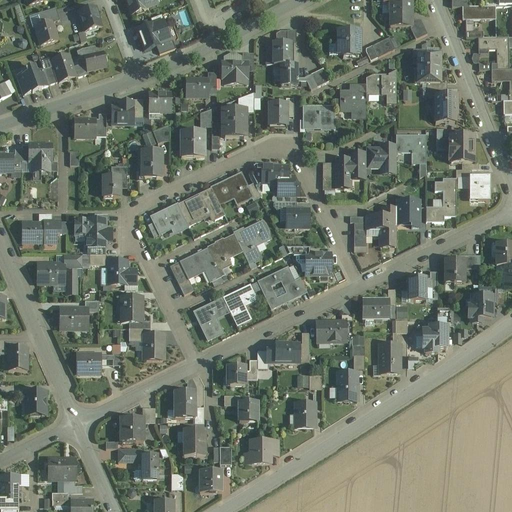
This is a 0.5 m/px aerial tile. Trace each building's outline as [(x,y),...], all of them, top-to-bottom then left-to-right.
[(124,0),(131,17),(149,11),(146,2),(144,3),(143,0),(124,0)] [(154,0),(143,0),(144,3),(146,2),(149,11),(157,8),(154,0)] [(405,5),(390,5),(390,30),(410,30),(412,30),(412,25),(412,5),(405,5)] [(96,9),(78,14),(84,34),(102,29),(96,9)] [(469,9),(462,9),(463,23),(496,22),(496,9),(469,9)] [(56,10),(39,16),(42,27),(50,25),(59,23),(59,22),(56,10)] [(164,17),(154,21),(156,26),(166,23),(164,17)] [(421,24),(412,25),(412,30),(410,30),(415,42),(427,36),(421,24)] [(42,27),(35,29),(41,47),(58,42),(54,29),(52,28),(51,28),(50,25),(42,27)] [(153,27),(136,33),(137,33),(144,52),(143,52),(143,53),(161,46),(158,38),(157,38),(153,27)] [(296,32),(287,33),(287,46),(290,46),(296,46),(296,32)] [(280,33),(276,36),(276,46),(287,46),(287,33),(280,33)] [(359,33),(337,33),(337,47),(336,47),(336,57),(343,57),(343,60),(351,60),(351,57),(360,57),(359,33)] [(389,40),(377,46),(383,57),(395,52),(389,40)] [(483,40),(478,41),(479,56),(473,56),(472,61),(474,65),(479,65),(479,57),(488,56),(488,52),(489,52),(489,51),(496,51),(497,66),(509,66),(508,40),(483,40)] [(276,46),(273,46),(273,68),(280,68),(290,67),(290,46),(276,46)] [(377,46),(371,48),(377,60),(383,57),(377,46)] [(103,55),(96,56),(95,48),(82,51),(85,65),(87,73),(106,69),(103,55)] [(377,60),(371,48),(365,51),(366,54),(370,64),(377,60)] [(236,54),(224,58),(224,64),(236,64),(236,54)] [(254,55),(242,55),(243,64),(243,70),(248,70),(248,74),(253,74),(254,55)] [(68,57),(51,63),(54,72),(58,84),(58,85),(75,79),(76,79),(72,69),(68,57)] [(426,58),(417,58),(417,73),(419,73),(419,86),(426,86),(426,92),(430,92),(430,86),(439,86),(439,85),(439,58),(426,58)] [(224,64),(222,64),(222,76),(221,77),(222,79),(223,79),(222,81),(223,81),(235,81),(243,81),(243,70),(243,64),(236,64),(224,64)] [(85,65),(72,69),(76,79),(75,79),(75,80),(87,76),(87,73),(85,65)] [(290,67),(280,68),(280,89),(297,89),(296,68),(290,67)] [(33,70),(24,73),(25,74),(17,77),(24,96),(32,94),(41,91),(41,90),(35,75),(33,70)] [(323,71),(311,77),(317,90),(329,84),(323,71)] [(511,71),(509,72),(497,72),(492,72),(492,84),(502,84),(502,83),(510,83),(510,98),(511,98),(511,71)] [(54,72),(44,75),(49,87),(58,84),(54,72)] [(43,73),(35,75),(41,90),(49,87),(44,75),(43,73)] [(388,77),(373,77),(366,81),(366,88),(366,97),(366,100),(367,100),(367,97),(372,96),(381,96),(381,99),(386,99),(386,107),(396,108),(396,73),(388,77)] [(216,75),(207,75),(207,82),(208,82),(208,91),(216,91),(216,75)] [(311,77),(304,80),(310,93),(317,90),(311,77)] [(207,82),(186,82),(186,100),(208,99),(208,91),(208,82),(207,82)] [(11,95),(5,84),(0,86),(0,88),(6,99),(11,95)] [(350,88),(350,96),(341,97),(341,103),(341,112),(341,113),(353,113),(353,121),(365,121),(365,97),(366,97),(366,88),(350,88)] [(403,101),(412,101),(412,91),(404,91),(403,101)] [(171,96),(148,96),(149,115),(171,115),(171,96)] [(238,112),(224,112),(224,126),(222,126),(222,127),(224,127),(224,140),(246,140),(246,115),(246,98),(238,101),(238,102),(238,112)] [(447,99),(435,99),(437,99),(438,117),(435,117),(435,126),(454,126),(454,118),(456,118),(456,99),(447,99)] [(294,101),(285,101),(285,107),(286,107),(286,120),(294,120),(294,101)] [(120,109),(111,109),(112,128),(133,128),(133,123),(133,103),(128,103),(128,104),(120,104),(120,109)] [(143,103),(133,103),(133,123),(143,123),(143,121),(143,103)] [(511,103),(510,104),(503,104),(503,117),(511,117),(511,103)] [(285,107),(269,107),(269,129),(286,129),(286,120),(286,107),(285,107)] [(211,111),(200,116),(200,124),(203,124),(203,130),(204,130),(211,130),(211,111)] [(335,111),(305,111),(305,130),(335,130),(335,112),(335,111)] [(106,117),(98,117),(98,122),(95,122),(95,132),(105,132),(105,140),(106,140),(106,117)] [(151,121),(143,121),(143,123),(143,138),(151,135),(151,121)] [(95,122),(74,122),(74,141),(96,141),(96,140),(95,132),(95,122)] [(200,135),(181,135),(181,160),(204,160),(204,130),(203,130),(203,124),(200,124),(200,135)] [(169,128),(153,134),(157,146),(169,142),(169,128)] [(95,132),(96,140),(105,140),(105,132),(95,132)] [(451,132),(436,132),(436,154),(450,154),(450,139),(451,139),(451,132)] [(426,138),(396,138),(396,149),(396,156),(411,156),(411,167),(426,167),(426,138)] [(451,139),(450,139),(450,154),(450,166),(465,166),(473,166),(473,165),(473,139),(451,139)] [(52,147),(28,147),(28,148),(28,165),(35,165),(35,174),(49,174),(49,173),(49,165),(52,165),(52,147)] [(396,149),(384,149),(384,151),(366,152),(366,157),(366,178),(367,178),(367,170),(384,170),(384,176),(394,176),(395,178),(396,178),(396,156),(396,149)] [(22,151),(15,151),(15,157),(12,157),(12,166),(22,166),(22,165),(22,151)] [(79,154),(70,155),(70,168),(79,168),(79,154)] [(162,154),(141,154),(141,173),(144,173),(144,181),(162,181),(162,154)] [(12,157),(0,157),(0,174),(12,175),(12,166),(12,157)] [(356,160),(349,160),(349,163),(341,163),(341,166),(335,166),(335,172),(335,178),(335,184),(335,189),(348,189),(348,179),(365,180),(365,178),(366,178),(366,157),(356,157),(356,160)] [(263,168),(261,168),(261,172),(261,188),(262,188),(262,184),(269,184),(269,188),(277,188),(287,188),(288,179),(288,169),(263,168)] [(127,169),(115,169),(116,179),(120,179),(120,185),(124,185),(127,185),(127,169)] [(261,172),(255,172),(254,173),(249,176),(254,188),(261,188),(261,172)] [(240,177),(212,191),(219,207),(233,200),(231,197),(237,194),(242,204),(251,200),(247,189),(240,177)] [(116,179),(103,179),(103,201),(120,200),(120,185),(120,179),(116,179)] [(291,179),(288,179),(287,188),(277,188),(277,199),(284,199),(284,198),(296,199),(296,192),(294,192),(294,186),(291,179)] [(472,179),(469,179),(469,180),(470,200),(477,200),(477,204),(490,204),(489,179),(472,179)] [(456,182),(442,182),(442,185),(434,185),(434,194),(443,194),(443,210),(426,210),(426,225),(444,225),(444,220),(456,220),(456,182)] [(335,184),(323,183),(322,192),(335,192),(335,189),(335,184)] [(253,186),(247,189),(251,200),(253,203),(260,199),(253,186)] [(211,192),(184,205),(185,208),(193,223),(194,223),(211,215),(215,223),(225,218),(219,207),(212,191),(211,190),(211,191),(211,192)] [(247,209),(251,216),(259,211),(255,204),(247,209)] [(284,204),(280,204),(280,213),(286,213),(286,212),(296,212),(296,205),(284,204)] [(420,204),(396,204),(396,211),(396,224),(411,224),(411,231),(420,231),(420,204)] [(177,207),(151,220),(154,225),(159,237),(174,230),(176,235),(188,229),(177,207)] [(193,223),(185,208),(180,211),(178,207),(177,207),(188,229),(195,226),(194,223),(193,223)] [(396,224),(396,211),(383,211),(383,220),(366,220),(366,226),(366,231),(366,232),(382,232),(382,249),(396,249),(396,224)] [(296,212),(286,212),(286,213),(286,230),(308,230),(309,212),(296,212)] [(52,216),(39,216),(39,225),(39,226),(43,226),(44,226),(52,226),(52,224),(52,216)] [(94,222),(75,222),(75,237),(76,237),(76,234),(87,234),(87,250),(90,250),(90,257),(105,257),(106,257),(105,243),(111,243),(111,231),(106,231),(106,223),(106,222),(94,222)] [(52,224),(52,226),(44,226),(44,245),(56,245),(56,236),(59,236),(59,224),(52,224)] [(261,224),(234,237),(242,254),(248,266),(255,263),(258,261),(255,254),(260,252),(262,252),(264,251),(265,249),(263,245),(270,241),(261,224)] [(39,225),(22,225),(22,245),(44,245),(44,226),(43,226),(39,226),(39,225)] [(153,240),(159,237),(154,225),(148,228),(153,240)] [(234,237),(207,250),(221,279),(225,278),(224,275),(223,275),(222,272),(228,270),(225,264),(226,263),(226,262),(242,254),(234,237)] [(366,237),(354,238),(354,249),(366,249),(366,237)] [(511,246),(496,247),(496,269),(508,269),(510,269),(510,263),(511,262),(511,246)] [(221,279),(207,250),(179,264),(182,270),(185,276),(187,281),(206,272),(212,284),(221,279)] [(310,256),(305,256),(305,265),(308,265),(308,278),(330,278),(330,256),(320,256),(310,256)] [(82,257),(69,257),(69,270),(82,270),(82,257)] [(105,257),(90,257),(90,268),(105,268),(105,257)] [(480,259),(463,259),(463,263),(464,264),(464,272),(480,272),(480,259)] [(463,263),(445,263),(445,286),(464,286),(464,272),(464,264),(463,263)] [(127,264),(108,264),(108,287),(127,287),(127,275),(127,264)] [(179,264),(170,269),(172,275),(182,270),(179,264)] [(64,267),(40,267),(40,286),(64,286),(64,276),(64,267)] [(182,270),(172,275),(175,280),(185,276),(182,270)] [(288,270),(257,284),(264,298),(272,294),(276,301),(287,296),(283,289),(294,283),(288,270)] [(135,272),(131,272),(129,273),(129,275),(127,275),(127,287),(135,287),(136,286),(136,273),(135,272)] [(76,274),(67,274),(67,276),(64,276),(64,286),(67,286),(67,297),(76,297),(76,274)] [(437,275),(430,275),(430,282),(430,291),(425,292),(425,295),(437,295),(437,275)] [(185,276),(175,280),(178,286),(188,281),(187,281),(185,276)] [(188,281),(178,286),(181,292),(191,287),(188,281)] [(305,291),(300,281),(294,283),(300,294),(305,291)] [(430,282),(408,282),(408,293),(411,293),(411,302),(425,302),(425,295),(425,292),(430,291),(430,282)] [(294,283),(283,289),(287,296),(276,301),(272,294),(264,298),(271,312),(301,297),(300,294),(294,283)] [(191,287),(181,292),(184,298),(194,293),(191,287)] [(250,288),(223,301),(228,311),(236,329),(251,322),(244,308),(257,302),(250,288)] [(498,291),(479,291),(479,300),(491,300),(491,305),(497,305),(497,296),(498,296),(498,291)] [(140,300),(121,300),(121,325),(124,325),(129,325),(142,325),(142,324),(142,314),(140,314),(140,300)] [(479,300),(472,300),(472,310),(468,310),(468,321),(472,321),(482,321),(491,321),(491,305),(491,300),(479,300)] [(223,301),(194,315),(207,343),(222,336),(214,318),(228,311),(223,301)] [(388,302),(365,302),(365,321),(389,321),(389,308),(389,302),(388,302)] [(99,303),(85,303),(85,310),(85,314),(87,314),(99,314),(99,303)] [(408,320),(408,308),(396,308),(396,320),(408,320)] [(85,310),(72,310),(72,312),(61,312),(61,310),(60,310),(60,332),(73,332),(73,331),(87,331),(87,314),(85,314),(85,310)] [(453,311),(437,311),(437,318),(445,318),(445,327),(453,327),(453,311)] [(352,317),(341,318),(341,325),(346,325),(346,344),(352,343),(352,317)] [(407,323),(395,323),(395,336),(407,336),(407,323)] [(341,325),(326,325),(326,328),(316,328),(317,344),(346,344),(346,325),(341,325)] [(428,333),(438,351),(446,351),(446,329),(430,329),(430,332),(428,333)] [(129,331),(129,344),(144,344),(144,337),(149,337),(149,331),(148,331),(129,331)] [(453,347),(463,346),(462,339),(470,339),(470,331),(460,332),(461,335),(453,336),(453,347)] [(438,351),(428,333),(423,333),(423,351),(425,351),(425,356),(438,356),(438,351)] [(149,337),(144,337),(144,344),(144,362),(163,362),(163,337),(149,337)] [(299,346),(273,346),(273,366),(299,366),(299,346)] [(364,348),(352,348),(352,359),(356,359),(356,372),(364,372),(364,348)] [(400,348),(379,348),(379,375),(400,375),(400,348)] [(26,350),(8,350),(8,372),(27,372),(27,363),(26,363),(26,350)] [(100,357),(79,357),(79,376),(100,376),(100,357)] [(245,369),(227,369),(227,380),(229,380),(230,389),(245,389),(245,369)] [(357,375),(337,375),(337,403),(357,403),(357,375)] [(321,378),(309,378),(309,393),(321,392),(321,378)] [(46,394),(26,394),(26,417),(46,417),(46,394)] [(195,394),(175,394),(175,421),(194,421),(195,421),(195,412),(195,394)] [(240,399),(224,399),(224,408),(239,408),(239,405),(240,405),(240,399)] [(240,405),(239,405),(239,408),(239,425),(257,425),(257,405),(240,405)] [(314,407),(296,407),(296,430),(314,430),(314,407)] [(155,410),(142,411),(142,421),(142,426),(143,426),(155,426),(155,410)] [(204,412),(195,412),(195,421),(194,421),(194,427),(195,427),(204,427),(204,412)] [(142,421),(121,421),(121,445),(143,445),(143,426),(142,426),(142,421)] [(195,433),(183,433),(183,446),(204,446),(204,440),(205,440),(205,433),(195,433)] [(279,459),(279,443),(269,443),(269,444),(269,457),(278,457),(278,459),(279,459)] [(260,444),(258,446),(251,446),(251,466),(269,466),(269,457),(269,444),(260,444)] [(204,446),(183,446),(183,459),(205,459),(205,451),(204,451),(204,446)] [(231,450),(219,450),(219,465),(219,468),(231,468),(231,450)] [(138,460),(138,452),(118,452),(118,460),(138,460)] [(157,458),(142,458),(142,473),(142,483),(157,483),(157,458)] [(75,461),(48,461),(48,482),(63,482),(63,483),(75,483),(75,461)] [(142,483),(142,473),(135,473),(134,474),(134,481),(135,483),(142,483)] [(221,474),(200,474),(200,496),(221,496),(221,474)] [(183,477),(171,477),(171,493),(183,493),(183,477)] [(19,479),(0,479),(0,501),(19,501),(19,479)] [(0,501),(0,511),(5,511),(5,506),(19,506),(19,501),(0,501)] [(92,511),(93,503),(71,503),(71,510),(70,511),(92,511)]
